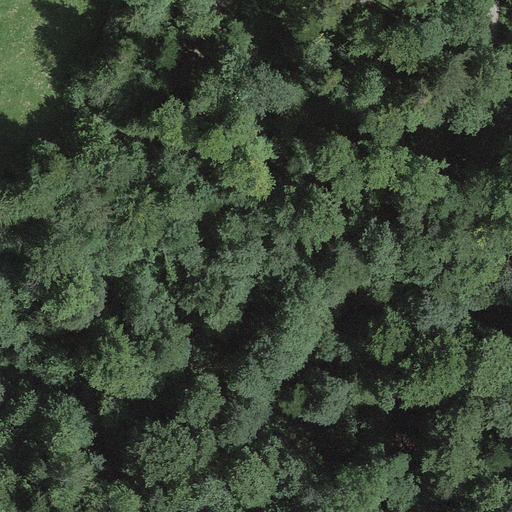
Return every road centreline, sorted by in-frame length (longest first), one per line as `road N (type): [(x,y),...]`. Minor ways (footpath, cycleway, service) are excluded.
road 1 (track): [(125,0),(102,85),(106,111),(121,128),(143,133),(162,123),(215,7),(228,0)]
road 2 (track): [(503,0),(499,109),(511,122)]
